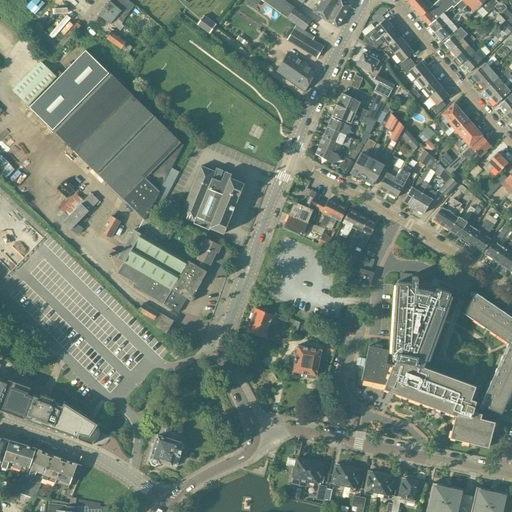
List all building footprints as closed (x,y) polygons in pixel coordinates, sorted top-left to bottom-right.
[(32,0),(28,8),(38,15),(47,1),(44,0),(32,0)] [(134,5),(127,0),(110,0),(104,8),(115,17),(112,20),(122,27),(123,26),(121,24),(122,22),(123,20),(130,11),(134,5)] [(282,0),(265,0),(264,2),(286,18),(294,8),(282,0)] [(337,28),(350,5),(343,0),(322,0),(312,12),(337,28)] [(406,0),(428,25),(435,33),(466,5),(469,8),(473,13),(480,6),(481,6),(486,0),(437,0),(432,5),(427,0),(426,0),(425,2),(422,0),(406,0)] [(495,7),(494,7),(487,0),(486,0),(481,6),(488,13),(493,8),(493,9),(495,7)] [(498,3),(494,7),(495,7),(501,13),(506,7),(500,1),(498,3)] [(442,41),(456,28),(453,25),(459,20),(457,18),(462,14),(467,19),(473,13),(469,8),(466,5),(435,33),(442,41)] [(116,26),(120,30),(122,27),(112,20),(115,17),(104,8),(99,14),(115,27),(116,26)] [(311,20),(294,8),(286,18),(304,30),(311,20)] [(65,10),(47,28),(55,36),(73,19),(65,10)] [(209,33),(216,24),(204,15),(197,24),(209,33)] [(504,21),(503,19),(499,15),(495,20),(481,34),(484,36),(499,21),(501,24),(504,21)] [(380,37),(394,26),(391,22),(389,23),(385,19),(365,35),(362,41),(371,47),(373,43),(380,37)] [(501,28),(508,35),(511,29),(511,28),(506,23),(501,28)] [(38,44),(36,48),(35,48),(38,51),(41,47),(44,50),(41,54),(47,59),(61,45),(54,39),(54,40),(51,37),(52,35),(49,33),(48,34),(39,26),(30,37),(38,44)] [(380,37),(382,38),(387,45),(399,36),(395,31),(397,30),(394,26),(380,37)] [(463,38),(467,34),(460,27),(444,43),(451,51),(463,38)] [(127,55),(128,54),(133,47),(111,32),(106,38),(125,53),(127,55)] [(239,35),(236,39),(245,46),(248,41),(239,35)] [(270,62),(281,42),(269,35),(258,55),(270,62)] [(387,45),(394,54),(408,42),(405,38),(402,40),(399,36),(387,45)] [(463,38),(451,51),(456,57),(472,42),(475,39),(472,36),(466,42),(463,38)] [(305,51),(316,58),(323,47),(312,40),(305,51)] [(398,65),(402,69),(412,61),(408,57),(413,53),(409,48),(411,46),(408,42),(394,54),(401,62),(398,65)] [(472,42),(456,57),(462,64),(478,48),(472,42)] [(462,64),(469,72),(481,59),(482,60),(485,57),(478,48),(462,64)] [(85,50),(29,107),(52,129),(52,130),(149,224),(155,211),(149,208),(183,144),(109,72),(108,72),(85,50)] [(276,72),(304,91),(316,70),(287,52),(276,72)] [(378,72),(379,70),(382,64),(377,61),(363,53),(362,54),(361,55),(359,59),(359,60),(357,65),(368,71),(367,73),(375,77),(374,79),(379,82),(383,75),(378,72)] [(57,76),(40,60),(12,90),(29,106),(57,76)] [(499,63),(496,60),(489,67),(486,64),(488,63),(486,61),(472,75),(478,82),(495,66),(499,63)] [(415,80),(423,73),(429,69),(426,65),(424,66),(420,62),(415,65),(412,61),(402,69),(406,74),(409,71),(415,80)] [(478,82),(484,89),(501,73),(495,66),(478,82)] [(484,89),(490,96),(511,76),(509,73),(510,72),(507,68),(501,73),(484,89)] [(415,80),(422,88),(434,79),(431,74),(433,73),(429,69),(423,73),(415,80)] [(353,85),(361,87),(363,76),(355,75),(353,85)] [(490,96),(497,104),(511,90),(508,86),(511,82),(511,80),(510,78),(511,77),(511,76),(490,96)] [(422,88),(429,97),(443,85),(440,81),(438,83),(434,79),(422,88)] [(377,83),(373,91),(387,98),(391,90),(378,83),(377,83)] [(436,114),(446,105),(442,101),(448,96),(444,91),(446,89),(443,85),(429,97),(436,105),(431,108),(436,114)] [(384,104),(385,103),(387,98),(373,91),(371,96),(370,97),(374,99),(384,104)] [(511,92),(511,94),(498,106),(504,113),(511,105),(511,92)] [(360,102),(341,93),(336,105),(363,116),(371,119),(370,120),(375,122),(381,111),(384,104),(374,99),(368,111),(358,107),(360,102)] [(390,109),(385,103),(384,104),(381,111),(387,114),(390,109)] [(445,118),(438,125),(441,128),(460,112),(453,104),(441,114),(445,118)] [(331,116),(350,124),(354,114),(356,115),(355,119),(361,121),(363,116),(336,105),(331,116)] [(441,128),(444,132),(451,126),(455,130),(467,119),(460,112),(441,128)] [(391,114),(384,127),(392,131),(398,121),(391,114)] [(350,125),(331,117),(327,127),(345,135),(350,125)] [(451,140),(455,144),(474,127),(467,119),(455,130),(458,134),(451,140)] [(370,133),(375,122),(370,120),(365,131),(370,133)] [(405,128),(399,121),(389,138),(396,143),(405,128)] [(345,135),(327,127),(323,136),(333,141),(343,145),(348,147),(351,141),(344,138),(345,135)] [(469,146),(481,135),(474,127),(455,144),(458,148),(465,141),(469,146)] [(420,143),(407,128),(402,137),(414,151),(420,143)] [(360,154),(350,172),(358,177),(373,147),(375,143),(369,139),(370,135),(363,132),(355,151),(360,154)] [(419,139),(424,144),(428,139),(430,138),(425,133),(419,139)] [(328,151),(337,155),(340,147),(342,148),(343,145),(333,141),(323,136),(319,145),(329,150),(328,151)] [(462,154),(466,159),(470,155),(471,156),(475,153),(479,158),(487,151),(485,150),(490,146),(490,145),(490,143),(488,141),(486,141),(482,137),(470,147),(462,154)] [(424,144),(422,146),(428,153),(429,153),(434,149),(435,147),(428,139),(424,144)] [(181,193),(204,148),(196,144),(174,190),(181,193)] [(315,154),(333,164),(337,155),(328,151),(329,150),(319,145),(315,154)] [(373,147),(358,177),(365,181),(377,159),(378,157),(374,155),(377,149),(373,147)] [(424,150),(417,159),(425,165),(433,156),(429,153),(428,153),(424,150)] [(482,167),(488,172),(493,167),(499,172),(508,163),(497,152),(482,167)] [(3,154),(0,156),(0,168),(5,174),(14,165),(3,154)] [(466,159),(462,154),(460,156),(445,170),(450,175),(454,172),(461,162),(466,159)] [(443,155),(438,159),(445,167),(451,162),(447,158),(446,158),(443,155)] [(387,193),(397,175),(405,164),(405,162),(393,156),(391,162),(393,164),(392,165),(394,166),(390,174),(387,172),(378,187),(387,193)] [(425,166),(434,172),(435,172),(438,167),(439,164),(433,156),(425,165),(425,166)] [(379,162),(379,160),(377,159),(365,181),(373,185),(387,159),(384,158),(381,163),(379,162)] [(342,170),(348,173),(353,161),(348,159),(342,170)] [(397,198),(406,181),(405,180),(412,168),(405,164),(397,175),(387,193),(397,198)] [(477,165),(470,173),(474,177),(482,170),(477,165)] [(209,228),(224,233),(244,183),(230,177),(231,174),(216,167),(214,172),(200,166),(180,216),(194,221),(193,223),(209,229),(209,228)] [(164,185),(171,188),(180,171),(173,167),(164,185)] [(433,185),(442,169),(438,167),(435,172),(434,172),(428,182),(433,185)] [(505,187),(509,192),(511,189),(511,171),(501,183),(505,187)] [(484,192),(489,197),(501,184),(501,183),(506,177),(503,174),(484,192)] [(456,175),(452,178),(451,178),(457,185),(458,184),(461,182),(469,188),(473,183),(465,177),(461,181),(456,175)] [(438,190),(446,196),(457,185),(451,178),(450,177),(438,190)] [(403,201),(414,208),(428,184),(423,181),(417,191),(412,188),(403,201)] [(424,214),(432,200),(436,193),(430,190),(432,187),(428,184),(414,208),(424,214)] [(312,191),(306,202),(313,206),(317,199),(319,195),(312,191)] [(91,193),(81,203),(68,216),(64,212),(58,218),(62,222),(70,229),(78,234),(83,229),(76,223),(88,211),(98,200),(91,193)] [(470,199),(478,205),(481,201),(473,195),(470,199)] [(317,199),(313,206),(312,208),(311,210),(318,215),(320,211),(322,212),(325,214),(319,227),(324,229),(325,227),(337,204),(328,199),(326,203),(317,199)] [(442,206),(433,220),(441,225),(457,202),(453,199),(446,209),(442,206)] [(290,215),(309,222),(309,221),(307,220),(311,210),(295,202),(290,215)] [(457,202),(441,225),(449,231),(458,217),(463,209),(460,207),(461,204),(457,202)] [(340,221),(346,208),(337,204),(325,227),(331,230),(337,219),(340,221)] [(462,219),(458,217),(449,231),(458,236),(473,212),(475,209),(470,207),(469,209),(462,219)] [(345,224),(339,235),(346,238),(351,227),(358,214),(349,209),(342,222),(345,224)] [(478,215),(473,212),(458,236),(466,241),(475,227),(471,225),(478,215)] [(351,227),(356,229),(345,253),(349,255),(355,243),(360,232),(367,218),(358,214),(351,227)] [(110,215),(101,232),(111,238),(120,221),(110,215)] [(313,230),(315,225),(308,223),(309,222),(290,215),(285,227),(301,233),(305,235),(306,231),(303,229),(305,224),(307,225),(306,227),(313,230)] [(376,223),(367,218),(360,232),(363,233),(358,244),(364,247),(376,223)] [(490,223),(485,220),(479,230),(475,227),(466,241),(474,247),(490,223)] [(192,296),(206,271),(146,236),(147,235),(148,236),(159,243),(162,238),(166,239),(168,234),(154,226),(150,232),(135,223),(132,229),(134,230),(120,254),(112,249),(109,254),(108,254),(108,255),(110,256),(112,256),(112,255),(118,259),(114,265),(120,268),(118,273),(134,282),(134,287),(178,312),(186,298),(192,302),(195,297),(192,296)] [(487,235),(494,225),(490,223),(474,247),(482,252),(491,238),(487,235)] [(315,225),(313,230),(312,231),(321,235),(324,229),(319,227),(315,225)] [(493,259),(502,246),(498,244),(503,236),(505,233),(502,231),(499,234),(494,240),(485,253),(493,259)] [(327,248),(332,238),(322,234),(318,244),(327,248)] [(197,259),(210,264),(215,252),(217,253),(221,245),(206,239),(197,259)] [(501,265),(511,248),(511,239),(511,242),(506,249),(502,246),(493,259),(501,265)] [(330,246),(339,251),(342,247),(332,242),(330,246)] [(511,248),(501,265),(509,270),(511,265),(511,248)] [(357,262),(357,261),(361,254),(352,250),(348,258),(357,262)] [(374,272),(360,268),(356,281),(370,286),(374,272)] [(411,283),(397,282),(393,345),(389,344),(387,350),(368,346),(361,380),(363,380),(387,385),(385,392),(389,394),(393,395),(394,392),(455,415),(450,438),(488,448),(495,422),(481,418),(482,414),(473,412),(476,401),(471,399),(475,386),(423,367),(450,293),(436,288),(435,290),(417,286),(418,276),(415,276),(412,275),(411,283)] [(476,300),(472,298),(462,312),(508,343),(511,344),(483,406),(501,414),(505,407),(507,408),(510,402),(507,401),(510,395),(511,395),(511,319),(511,321),(503,317),(505,314),(501,312),(499,314),(492,309),(493,307),(489,305),(488,307),(480,302),(482,300),(478,298),(476,300)] [(143,303),(138,311),(151,324),(156,327),(165,334),(173,321),(158,312),(143,303)] [(253,313),(250,319),(270,327),(274,315),(256,309),(255,313),(253,313)] [(355,327),(358,320),(356,319),(358,312),(348,309),(343,323),(355,327)] [(248,332),(266,338),(270,327),(250,319),(248,326),(249,327),(248,332)] [(302,326),(300,335),(307,337),(309,327),(302,326)] [(326,344),(325,350),(334,353),(336,347),(326,344)] [(302,373),(301,376),(304,376),(309,348),(297,345),(292,371),(302,373)] [(317,376),(322,350),(309,348),(304,376),(306,377),(307,374),(317,376)] [(75,438),(92,444),(95,437),(96,436),(96,435),(97,434),(97,433),(97,432),(97,431),(97,430),(100,424),(92,418),(63,400),(61,404),(54,401),(55,400),(49,398),(39,394),(39,396),(33,394),(32,395),(28,394),(30,388),(8,379),(6,383),(0,400),(0,409),(75,438)] [(183,445),(181,441),(180,442),(179,441),(176,440),(178,433),(170,431),(172,425),(162,422),(158,434),(157,434),(153,446),(152,446),(148,459),(150,460),(150,461),(152,465),(154,465),(157,464),(157,462),(160,463),(160,462),(171,465),(172,464),(177,466),(180,456),(179,456),(183,445)] [(21,444),(9,440),(3,459),(1,467),(7,469),(8,465),(13,467),(21,444)] [(36,448),(21,444),(13,467),(21,469),(22,465),(29,468),(36,448)] [(30,497),(35,498),(42,478),(43,478),(52,454),(38,449),(29,473),(27,472),(19,494),(29,498),(30,497)] [(56,483),(65,459),(52,454),(43,478),(56,483)] [(56,483),(68,487),(74,472),(79,474),(82,465),(77,463),(65,459),(56,483)] [(305,486),(306,482),(310,461),(297,459),(295,467),(293,466),(291,476),(300,477),(298,485),(305,486)] [(313,459),(312,462),(310,461),(306,482),(314,483),(314,481),(322,483),(324,477),(320,476),(323,461),(313,459)] [(337,488),(338,485),(344,486),(348,465),(341,464),(341,466),(336,465),(332,483),(333,483),(332,487),(337,488)] [(356,466),(348,465),(344,486),(350,487),(349,491),(354,492),(355,488),(356,488),(360,470),(355,469),(356,466)] [(381,472),(376,471),(374,473),(369,472),(366,490),(366,494),(370,495),(371,491),(377,492),(381,472)] [(388,475),(388,473),(381,472),(377,492),(384,494),(383,498),(388,499),(388,495),(389,495),(393,476),(388,475)] [(390,511),(398,511),(400,502),(406,504),(406,502),(414,504),(415,499),(416,499),(418,491),(415,490),(418,479),(410,477),(409,480),(403,479),(399,496),(394,496),(393,504),(391,511),(390,511)] [(430,493),(425,511),(503,511),(507,493),(492,490),(489,490),(476,487),(474,497),(471,497),(468,496),(465,496),(462,495),(463,489),(451,487),(448,486),(432,482),(431,486),(430,493)] [(326,486),(319,485),(316,499),(324,501),(326,486)] [(297,488),(295,498),(302,499),(304,490),(297,488)] [(100,506),(100,503),(76,499),(76,498),(71,497),(69,503),(75,504),(74,507),(66,506),(57,505),(56,511),(106,511),(105,508),(100,506)] [(359,497),(357,507),(363,508),(366,498),(364,498),(359,497)] [(56,511),(57,505),(48,503),(47,511),(56,511)]
